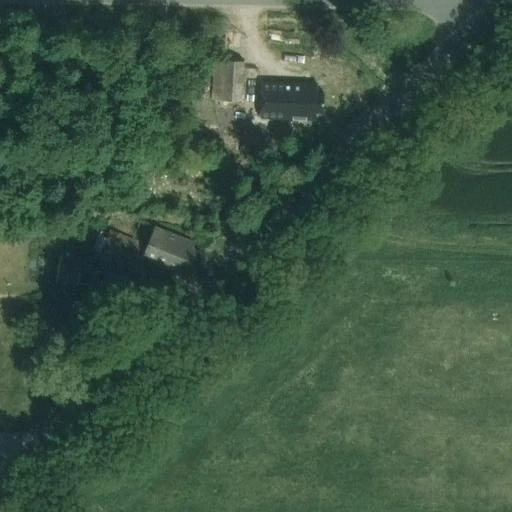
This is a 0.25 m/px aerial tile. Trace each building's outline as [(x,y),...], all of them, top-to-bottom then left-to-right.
[(213,98),(243,100),(245,60),(215,58),(213,98)] [(317,110),(325,110),(326,92),(318,93),(318,84),(262,82),(260,115),(317,117),(317,110)] [(294,125),(275,125),(275,137),(294,138),(294,125)] [(167,269),(189,278),(200,251),(194,248),(197,241),(155,225),(148,243),(112,229),(100,259),(128,271),(130,266),(139,270),(144,257),(168,267),(167,269)] [(83,259),(61,256),(57,280),(79,283),(83,259)]
